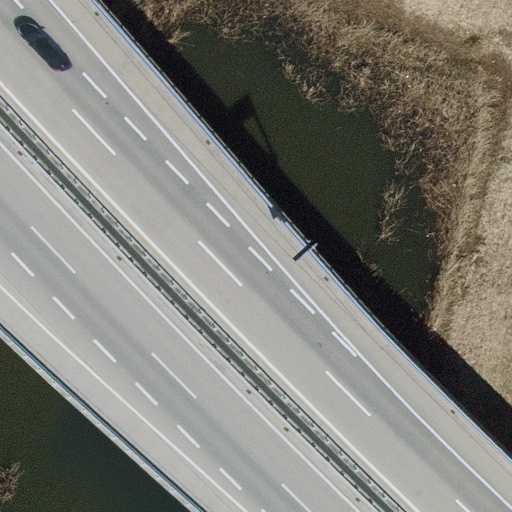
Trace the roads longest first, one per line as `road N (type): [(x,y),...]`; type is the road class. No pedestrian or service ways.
road 1 (motorway): [(471,511),(0,29)]
road 2 (motorway): [(0,195),(308,511)]
